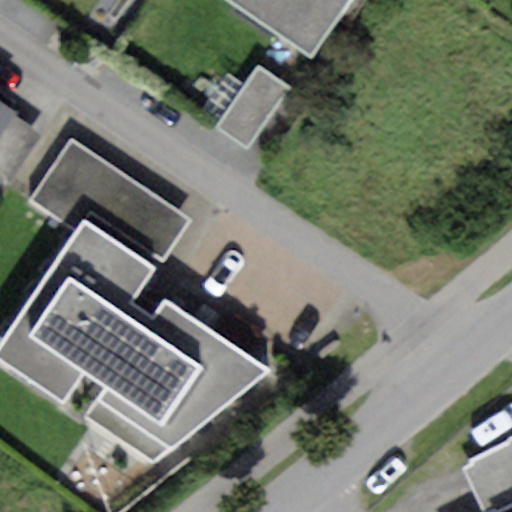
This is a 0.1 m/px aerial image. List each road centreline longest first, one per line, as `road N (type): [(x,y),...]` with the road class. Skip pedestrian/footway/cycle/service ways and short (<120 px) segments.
road 1 (residential): [(467,352),(0,35)]
road 2 (residential): [(467,352),(282,511)]
